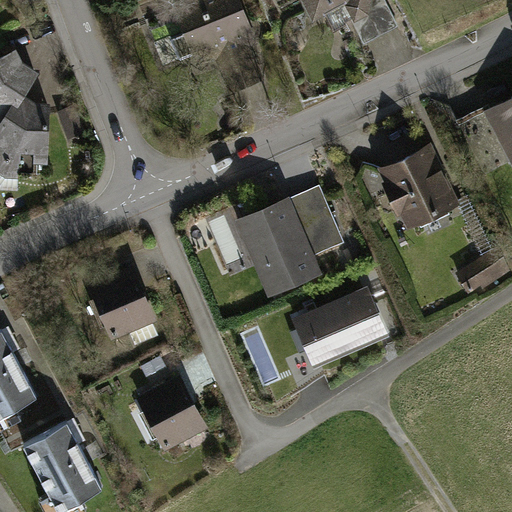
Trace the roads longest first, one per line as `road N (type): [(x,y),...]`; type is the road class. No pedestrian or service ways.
road 1 (residential): [(149,194),(258,455),(511,293)]
road 2 (residential): [(511,30),(149,194)]
road 3 (residential): [(74,0),(149,194)]
road 4 (residential): [(149,194),(0,261)]
road 5 (track): [(365,388),(453,511)]
